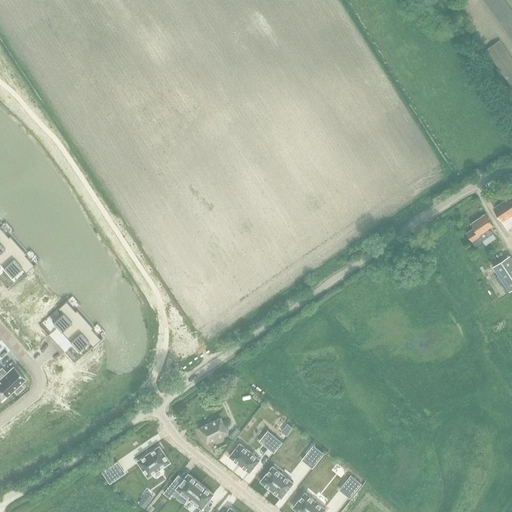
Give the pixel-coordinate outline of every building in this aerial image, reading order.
[(483,0),(511,42),(511,12),(503,0),(483,0)] [(511,89),(511,59),(499,40),(485,49),(511,89)] [(511,194),(493,207),(508,229),(511,226),(511,194)] [(473,227),(466,232),(474,245),(482,240),(485,244),(495,237),(490,229),(488,230),(487,228),(493,225),(485,213),(470,223),(473,227)] [(0,260),(18,244),(9,235),(8,236),(0,227),(0,260)] [(18,244),(0,260),(0,263),(11,276),(21,267),(25,272),(34,265),(24,255),(26,254),(18,244)] [(511,288),(511,258),(509,255),(493,266),(509,291),(511,288)] [(62,313),(52,322),(65,336),(85,319),(76,310),(75,311),(66,301),(57,308),(62,313)] [(85,319),(65,336),(78,351),(88,342),(92,347),(100,339),(91,329),(93,328),(85,319)] [(0,369),(0,389),(6,396),(13,389),(16,393),(23,387),(20,383),(25,378),(13,366),(6,372),(5,371),(3,373),(0,369)] [(220,417),(199,427),(206,443),(228,432),(220,417)] [(275,437),(267,447),(274,452),(282,442),(275,437)] [(240,443),(229,456),(249,472),(260,459),(240,443)] [(159,445),(137,460),(148,476),(170,461),(159,445)] [(313,445),(310,450),(320,458),(323,453),(313,445)] [(272,466),(260,481),(281,497),(293,482),(272,466)] [(106,468),(101,472),(109,482),(114,479),(106,468)] [(176,488),(189,498),(201,483),(188,473),(176,488)] [(351,475),(347,480),(357,488),(361,483),(351,475)] [(201,483),(189,498),(202,508),(213,493),(201,483)] [(171,484),(164,493),(169,497),(176,488),(171,484)] [(305,492),(293,507),(299,511),(322,511),(326,508),(305,492)]
